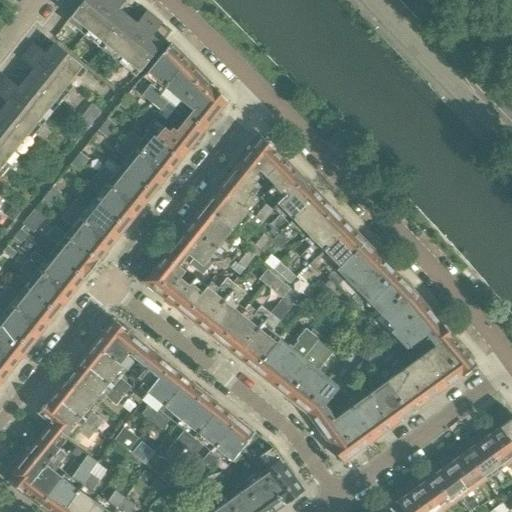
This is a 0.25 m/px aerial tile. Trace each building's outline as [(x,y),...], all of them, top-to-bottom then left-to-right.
[(70,25),(83,35),(111,0),(82,0),(65,22),(70,26),(70,25)] [(96,46),(100,50),(126,17),(117,10),(124,0),(111,0),(83,35),(96,46)] [(104,52),(118,63),(154,18),(146,11),(135,25),(126,17),(100,50),(104,53),(104,52)] [(154,18),(118,63),(130,73),(135,77),(160,45),(150,36),(161,23),(154,18)] [(53,38),(58,41),(58,42),(70,26),(65,22),(53,38)] [(32,44),(27,51),(72,87),(86,70),(53,44),(45,54),(32,44)] [(141,95),(145,99),(184,61),(177,54),(177,51),(172,46),(170,46),(168,44),(146,72),(154,78),(141,95)] [(33,69),(26,78),(59,104),(72,87),(27,51),(20,59),(33,69)] [(88,54),(83,60),(89,65),(94,59),(88,54)] [(145,99),(162,113),(171,104),(201,75),(193,68),(190,68),(184,61),(145,99)] [(111,74),(107,79),(110,82),(115,77),(111,74)] [(201,75),(171,104),(203,130),(226,101),(201,75)] [(5,78),(0,84),(0,85),(45,121),(55,108),(55,109),(59,104),(26,78),(18,88),(5,78)] [(0,97),(6,103),(0,111),(0,113),(31,138),(35,134),(34,134),(45,121),(0,85),(0,97)] [(125,97),(119,105),(125,111),(132,102),(125,97)] [(153,119),(145,130),(180,159),(203,130),(171,104),(162,113),(158,117),(163,121),(169,114),(177,120),(180,116),(184,119),(175,130),(171,128),(168,131),(153,119)] [(90,113),(97,118),(101,111),(95,106),(90,113)] [(0,141),(18,155),(28,142),(31,138),(0,113),(0,141)] [(107,119),(102,125),(110,132),(115,126),(107,119)] [(110,132),(102,125),(97,131),(105,138),(110,132)] [(130,131),(122,141),(164,174),(170,167),(173,167),(180,159),(145,130),(144,131),(146,133),(141,140),(130,131)] [(260,135),(236,166),(251,179),(258,170),(264,176),(282,158),(260,135)] [(0,169),(4,172),(8,168),(7,168),(18,155),(0,141),(0,169)] [(130,163),(124,170),(151,192),(152,190),(154,190),(159,185),(158,182),(164,174),(122,141),(115,150),(130,163)] [(79,153),(74,160),(83,166),(88,160),(79,153)] [(300,176),(282,158),(264,176),(272,185),(272,186),(266,191),(278,201),(300,180),(300,179),(300,176)] [(83,166),(74,160),(69,166),(78,173),(83,166)] [(102,166),(95,175),(137,209),(143,202),(145,201),(150,196),(150,193),(151,192),(124,170),(117,178),(102,166)] [(219,190),(245,210),(254,200),(247,193),(251,197),(260,186),(251,179),(236,166),(219,187),(219,190)] [(102,197),(97,204),(123,226),(124,225),(127,224),(131,219),(131,216),(137,209),(95,175),(87,184),(102,197)] [(302,181),(300,180),(278,201),(275,203),(283,210),(269,224),(272,227),(268,231),(275,237),(278,234),(316,196),(310,189),(310,186),(305,181),(302,181)] [(52,187),(47,194),(56,200),(61,194),(52,187)] [(194,220),(188,229),(229,262),(238,251),(223,239),(237,221),(253,232),(261,222),(260,222),(255,218),(245,210),(219,190),(213,198),(210,198),(206,203),(206,206),(201,212),(199,212),(194,218),(194,220)] [(56,200),(47,194),(42,200),(51,207),(56,200)] [(300,228),(307,236),(332,212),(330,210),(330,207),(325,202),(322,202),(316,196),(278,234),(275,237),(277,238),(275,241),(281,247),(300,228)] [(75,200),(67,209),(109,243),(115,236),(118,236),(122,230),(122,227),(123,226),(97,204),(90,212),(75,200)] [(255,218),(260,222),(270,210),(266,206),(255,218)] [(75,231),(69,238),(97,261),(104,253),(103,250),(109,243),(67,209),(60,219),(75,231)] [(22,224),(24,226),(32,233),(44,219),(33,210),(22,224)] [(299,256),(309,265),(347,227),(340,220),(340,218),(335,212),(332,212),(307,236),(313,241),(299,256)] [(61,248),(55,256),(83,278),(97,261),(69,238),(54,226),(46,236),(61,248)] [(322,267),(330,275),(362,242),(361,242),(361,239),(356,234),(353,234),(347,227),(309,265),(316,273),(322,267)] [(192,256),(201,263),(202,264),(207,258),(222,270),(229,262),(188,229),(183,235),(180,235),(175,242),(192,256)] [(20,230),(13,239),(18,243),(20,245),(28,235),(26,234),(20,230)] [(264,234),(260,239),(268,245),(272,240),(264,234)] [(268,245),(260,239),(254,246),(262,253),(268,245)] [(142,282),(162,298),(178,277),(183,271),(177,266),(186,254),(191,258),(192,256),(175,242),(142,282)] [(352,298),(385,266),(371,252),(371,248),(366,244),(363,244),(362,242),(330,275),(327,278),(349,301),(352,298)] [(16,253),(7,246),(4,250),(2,252),(10,259),(16,253)] [(249,248),(236,265),(243,270),(254,255),(254,251),(249,248)] [(33,251),(26,260),(68,294),(74,287),(76,287),(83,278),(55,256),(49,264),(33,251)] [(273,270),(279,264),(280,262),(270,255),(264,263),(273,270)] [(188,264),(195,270),(201,263),(192,256),(191,258),(192,259),(188,264)] [(34,283),(28,290),(54,311),(55,310),(58,310),(62,305),(62,302),(68,294),(26,260),(18,270),(34,283)] [(243,270),(236,265),(234,263),(229,268),(234,271),(235,270),(240,274),(243,270)] [(273,270),(290,284),(295,278),(279,264),(273,270)] [(365,294),(383,313),(409,287),(402,281),(399,281),(385,266),(352,298),(356,303),(365,294)] [(258,280),(265,285),(273,275),(266,270),(258,280)] [(265,285),(281,298),(289,289),(273,275),(265,285)] [(237,278),(232,283),(236,286),(241,279),(237,276),(237,278)] [(183,312),(184,313),(205,286),(194,277),(188,285),(178,277),(162,298),(180,313),(183,312)] [(195,321),(203,328),(236,286),(232,283),(226,278),(214,293),(205,286),(184,313),(186,314),(186,317),(192,322),(195,321)] [(295,278),(290,284),(296,289),(301,283),(295,278)] [(6,286),(0,293),(0,295),(41,329),(46,321),(49,321),(54,316),(53,313),(54,311),(28,290),(21,298),(6,286)] [(218,340),(219,341),(241,315),(232,308),(245,293),(236,286),(203,328),(209,333),(209,336),(215,340),(218,340)] [(408,346),(409,347),(439,322),(428,310),(415,297),(415,294),(409,287),(383,313),(390,320),(386,323),(392,329),(390,331),(406,348),(408,346)] [(289,289),(281,298),(280,300),(281,300),(289,308),(298,296),(289,289)] [(0,311),(7,317),(0,324),(27,346),(28,345),(30,345),(35,339),(35,336),(41,329),(0,295),(0,311)] [(252,368),(254,369),(275,342),(266,335),(279,320),(289,308),(281,300),(270,314),(237,355),(243,361),(244,363),(249,368),(252,368)] [(229,349),(237,355),(270,314),(260,305),(255,311),(248,306),(241,315),(219,341),(220,342),(220,345),(226,349),(229,349)] [(326,309),(319,316),(326,322),(333,315),(326,309)] [(333,318),(327,324),(336,333),(342,326),(333,318)] [(95,344),(94,345),(121,366),(136,379),(145,368),(130,356),(141,342),(112,319),(95,341),(95,344)] [(321,320),(313,329),(320,336),(328,327),(321,320)] [(416,355),(421,360),(452,338),(439,322),(409,347),(410,348),(407,352),(412,358),(416,355)] [(0,352),(13,363),(19,356),(21,355),(26,350),(26,347),(27,346),(0,324),(0,352)] [(421,360),(411,368),(431,395),(449,382),(450,384),(475,366),(452,338),(421,360)] [(168,365),(141,342),(130,356),(145,368),(136,379),(142,383),(138,387),(146,393),(168,365)] [(263,376),(279,389),(300,362),(275,342),(254,369),(255,370),(255,372),(260,376),(263,376)] [(396,349),(402,357),(407,352),(401,343),(396,349)] [(86,355),(81,362),(123,396),(130,387),(115,374),(121,366),(94,345),(94,346),(91,346),(86,352),(86,355)] [(368,348),(360,357),(370,367),(375,362),(378,359),(368,348)] [(375,362),(382,369),(393,358),(386,351),(378,359),(375,362)] [(0,381),(0,382),(7,373),(7,370),(13,363),(0,352),(0,381)] [(68,379),(66,380),(93,401),(100,392),(115,406),(123,396),(81,362),(75,370),(72,370),(67,376),(68,379)] [(295,405),(303,411),(325,383),(300,362),(279,389),(295,402),(295,405)] [(361,362),(352,375),(359,380),(368,368),(361,362)] [(176,371),(168,365),(146,393),(153,398),(141,414),(151,422),(184,380),(176,374),(176,371)] [(411,368),(386,386),(406,413),(408,412),(410,413),(416,409),(416,406),(431,395),(411,368)] [(59,390),(53,396),(95,430),(103,421),(87,408),(93,401),(66,380),(66,381),(63,381),(58,387),(59,390)] [(191,385),(184,380),(151,422),(160,430),(172,413),(179,420),(200,393),(199,392),(199,390),(194,385),(191,385)] [(325,383),(303,411),(306,414),(341,462),(357,451),(336,422),(335,422),(323,405),(334,390),(325,383)] [(343,394),(350,401),(361,390),(354,383),(343,394)] [(386,386),(361,404),(381,431),(397,419),(400,420),(406,416),(406,413),(386,386)] [(201,394),(200,393),(179,420),(187,425),(174,441),(163,459),(170,466),(184,449),(217,407),(210,401),(210,398),(204,393),(201,394)] [(134,394),(129,400),(134,405),(140,399),(134,394)] [(37,413),(50,423),(61,432),(65,435),(72,427),(87,440),(95,430),(53,396),(48,403),(46,402),(37,413)] [(123,405),(129,411),(134,405),(129,400),(128,399),(123,405)] [(361,404),(336,422),(357,451),(364,446),(364,444),(381,431),(361,404)] [(225,412),(217,407),(184,449),(193,457),(206,441),(212,446),(234,420),(233,420),(233,417),(227,412),(225,412)] [(511,417),(500,427),(511,443),(511,417)] [(241,426),(234,420),(212,446),(200,462),(210,470),(222,454),(231,461),(244,444),(252,434),(250,433),(250,430),(244,426),(241,426)] [(50,423),(26,453),(43,466),(57,449),(65,439),(59,435),(61,432),(50,423)] [(511,461),(511,443),(500,427),(482,440),(511,479),(511,478),(511,461)] [(122,428),(113,440),(129,452),(138,440),(122,428)] [(258,473),(261,477),(282,505),(303,491),(271,447),(256,435),(243,450),(255,458),(258,456),(266,468),(264,469),(258,473)] [(501,486),(511,479),(482,440),(465,452),(485,480),(493,475),(501,486)] [(129,452),(144,464),(152,453),(137,442),(129,452)] [(75,447),(70,455),(75,458),(81,451),(75,447)] [(43,466),(23,491),(30,497),(30,500),(36,504),(39,504),(40,505),(61,477),(53,471),(66,455),(57,449),(43,466)] [(477,486),(485,480),(465,452),(448,464),(478,506),(487,500),(477,486)] [(23,491),(43,466),(26,453),(5,479),(22,493),(23,491)] [(82,463),(91,470),(92,470),(97,463),(87,455),(82,463)] [(49,511),(50,511),(61,511),(89,473),(91,470),(82,463),(79,466),(68,482),(61,477),(40,505),(41,506),(41,508),(46,511),(49,511)] [(467,511),(470,511),(478,506),(448,464),(429,478),(450,506),(458,500),(467,511)] [(170,466),(160,478),(168,484),(182,476),(170,466)] [(138,478),(139,478),(145,483),(151,475),(144,470),(138,478)] [(87,511),(95,502),(87,496),(99,480),(89,473),(61,511),(87,511)] [(206,477),(209,487),(222,483),(219,473),(206,477)] [(261,477),(236,495),(248,511),(269,511),(272,510),(275,510),(282,505),(261,477)] [(444,511),(444,510),(450,506),(429,478),(412,490),(428,511),(444,511)] [(148,487),(156,491),(166,488),(155,479),(148,487)] [(190,485),(172,491),(175,500),(193,494),(190,485)] [(428,511),(412,490),(396,502),(403,511),(428,511)] [(113,511),(124,498),(115,491),(103,507),(95,502),(87,511),(113,511)] [(248,511),(236,495),(211,511),(248,511)] [(124,498),(113,511),(129,511),(134,505),(124,498)] [(168,511),(158,498),(152,502),(158,511),(168,511)] [(488,511),(506,511),(508,511),(502,503),(488,511)]
